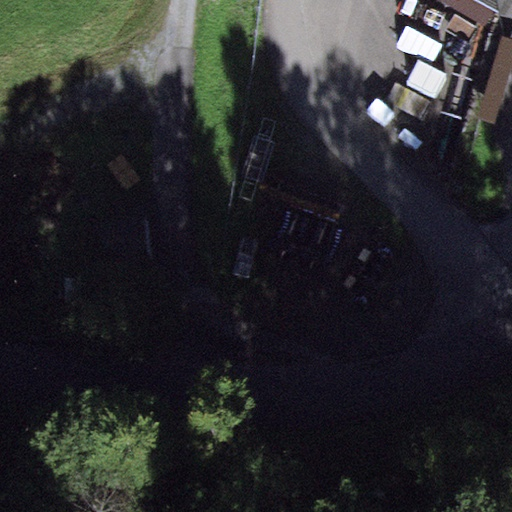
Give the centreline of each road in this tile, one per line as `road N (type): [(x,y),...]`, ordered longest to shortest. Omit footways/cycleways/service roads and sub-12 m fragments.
road 1 (unclassified): [(511,329),(417,370),(228,393),(0,374)]
road 2 (residential): [(511,265),(463,234),(326,107),(290,28),(290,0)]
